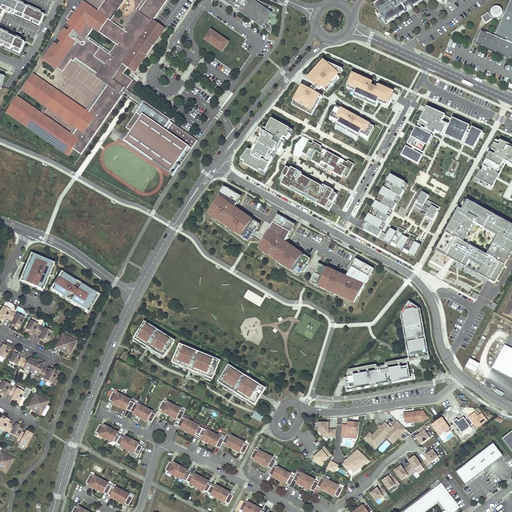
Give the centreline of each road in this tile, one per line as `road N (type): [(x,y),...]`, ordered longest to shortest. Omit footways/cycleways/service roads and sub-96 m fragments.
road 1 (secondary): [(134,295),(54,505)]
road 2 (tertiary): [(461,375),(443,352),(434,308),(417,280),(335,233)]
road 3 (residential): [(419,80),(335,233)]
road 4 (residential): [(461,375),(434,398),(302,409)]
road 5 (secondary): [(221,157),(327,39)]
road 6 (secondary): [(316,31),(221,157)]
road 7 (residential): [(160,445),(297,511)]
road 8 (secondary): [(214,166),(134,295)]
road 9 (tertiary): [(335,233),(214,166)]
road 10 (tertiary): [(31,228),(134,295)]
